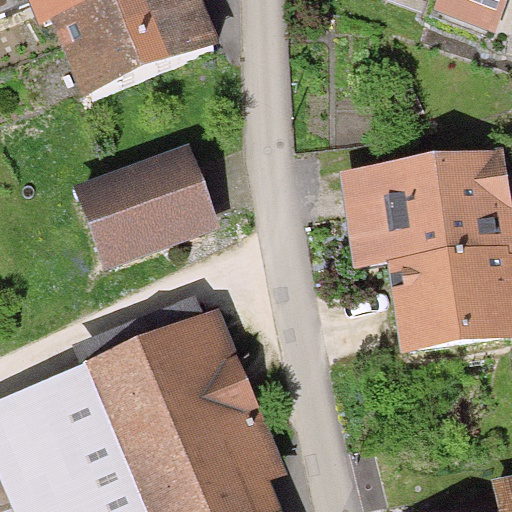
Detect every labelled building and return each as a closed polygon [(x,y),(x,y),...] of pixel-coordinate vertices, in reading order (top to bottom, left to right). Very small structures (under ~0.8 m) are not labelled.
[(104,0),(0,0),(0,10),(26,0),(31,0),(41,24),(54,20),(104,0)] [(221,41),(204,0),(104,0),(54,20),(85,96),(221,41)] [(493,33),(505,0),(436,0),(432,10),(493,33)] [(74,185),(106,270),(220,226),(188,142),(74,185)] [(390,260),(402,352),(511,336),(511,197),(504,147),(341,168),(355,265),(390,260)] [(285,511),(272,479),(290,474),(222,307),(206,313),(198,294),(76,344),(85,363),(0,400),(0,473),(16,511),(285,511)] [(511,511),(511,476),(494,480),(501,511),(511,511)]
